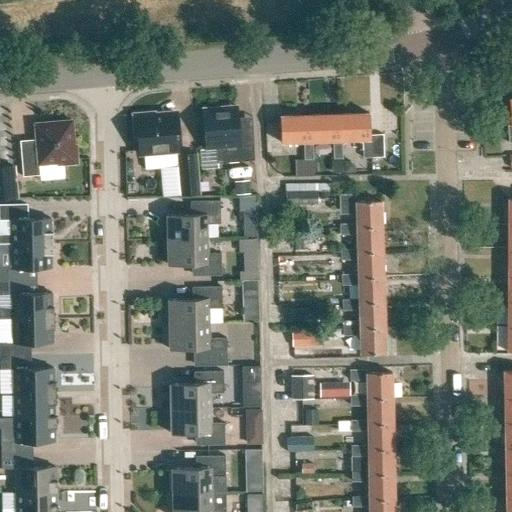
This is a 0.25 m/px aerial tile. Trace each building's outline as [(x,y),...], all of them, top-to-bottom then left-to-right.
[(238,125),(237,106),(202,109),(206,149),(217,148),(218,163),(254,161),(252,124),(238,125)] [(154,113),(134,115),(135,135),(138,134),(139,153),(180,149),(177,114),(154,115),(154,113)] [(369,113),(339,114),(340,141),(341,141),(363,140),(364,158),(371,158),(371,157),(384,157),(383,134),(370,135),(369,113)] [(339,114),(309,116),(310,142),(312,142),(333,141),(334,160),(342,159),(341,141),(340,141),(339,114)] [(309,116),(279,117),(280,143),(303,142),(304,160),(313,160),(312,142),(310,142),(309,116)] [(74,145),(72,120),(34,123),(35,139),(19,141),(22,176),(40,175),(39,165),(57,163),(57,165),(77,164),(76,145),(74,145)] [(165,196),(182,194),(198,193),(195,154),(178,155),(180,178),(164,179),(165,196)] [(331,161),(331,174),(343,174),(343,161),(331,161)] [(345,162),(344,173),(355,173),(355,166),(350,162),(345,162)] [(0,199),(16,198),(13,167),(0,167),(0,199)] [(249,181),(234,182),(235,195),(250,194),(249,181)] [(328,181),(289,182),(289,201),(321,200),(321,188),(328,188),(328,181)] [(356,194),(339,194),(340,211),(356,210),(356,225),(356,227),(381,227),(381,202),(356,202),(356,194)] [(194,201),(195,214),(166,215),(167,240),(207,239),(207,224),(220,224),(219,201),(194,201)] [(10,234),(0,233),(0,243),(11,244),(52,243),(52,232),(51,232),(50,218),(26,219),(26,204),(0,204),(0,220),(10,220),(10,234)] [(356,225),(340,226),(341,235),(356,235),(357,251),(357,254),(382,253),(381,227),(356,227),(356,225)] [(207,239),(167,240),(167,264),(196,264),(196,276),(221,275),(221,254),(207,254),(207,239)] [(51,254),(52,254),(52,243),(11,244),(11,269),(51,268),(51,254)] [(357,251),(341,252),(341,260),(357,260),(358,276),(358,278),(383,278),(382,253),(357,254),(357,251)] [(0,268),(0,281),(8,282),(8,268),(0,268)] [(358,276),(342,276),(342,286),(358,286),(358,302),(359,304),(383,304),(383,278),(358,278),(358,276)] [(8,282),(0,281),(0,294),(8,294),(8,282)] [(196,287),(196,299),(168,299),(168,324),(209,323),(208,309),(222,308),(221,286),(196,287)] [(12,308),(0,308),(0,318),(12,319),(54,318),(53,307),(52,307),(52,293),(12,294),(12,308)] [(384,329),(383,304),(359,304),(358,302),(343,302),(343,311),(359,310),(359,327),(359,329),(384,329)] [(53,329),(54,329),(54,318),(12,319),(13,344),(53,343),(53,329)] [(209,323),(168,324),(169,349),(197,348),(198,366),(227,365),(226,338),(209,338),(209,323)] [(385,355),(384,329),(359,329),(359,327),(343,327),(343,336),(360,335),(360,355),(385,355)] [(323,330),(294,330),(294,346),(324,345),(323,330)] [(0,356),(10,356),(10,342),(0,342),(0,356)] [(0,356),(0,355),(0,368),(10,369),(10,356),(0,356)] [(53,368),(13,369),(13,394),(55,393),(55,382),(54,382),(53,368)] [(210,393),(223,393),(223,371),(198,371),(198,383),(170,384),(170,409),(210,408),(210,393)] [(511,371),(503,371),(504,397),(511,396),(511,371)] [(366,372),(350,372),(350,380),(366,380),(366,397),(366,399),(391,398),(391,373),(366,374),(366,372)] [(313,378),(293,379),(293,402),(314,402),(313,378)] [(54,416),(54,404),(55,404),(55,393),(13,394),(14,418),(55,417),(55,416),(54,416)] [(366,397),(350,397),(350,406),(367,406),(367,422),(367,424),(392,423),(391,398),(366,399),(366,397)] [(210,408),(170,409),(171,433),(199,433),(199,445),(224,444),(224,423),(211,423),(210,408)] [(243,410),(244,440),(259,439),(258,410),(243,410)] [(54,428),(56,428),(55,417),(14,418),(14,442),(55,442),(54,428)] [(367,422),(350,422),(351,431),(367,431),(367,447),(367,449),(392,448),(392,423),(367,424),(367,422)] [(312,436),(287,437),(287,452),(313,451),(312,436)] [(393,475),(392,448),(367,449),(367,447),(351,447),(351,457),(367,456),(368,473),(368,475),(393,475)] [(225,455),(199,456),(200,468),(171,468),(172,493),(212,492),(212,478),(225,477),(225,455)] [(244,491),(260,491),(258,456),(242,457),(244,491)] [(55,467),(15,468),(15,492),(57,492),(57,480),(55,480),(55,467)] [(393,500),(393,475),(368,475),(368,473),(351,473),(352,482),(368,481),(368,498),(368,500),(393,500)] [(57,492),(15,492),(15,511),(57,511),(57,504),(56,504),(56,493),(57,493),(57,492)] [(172,493),(172,511),(225,511),(225,492),(212,492),(172,493)] [(246,494),(247,507),(262,507),(262,493),(246,494)] [(368,498),(352,498),(352,507),(368,507),(368,511),(393,511),(393,500),(368,500),(368,498)]
